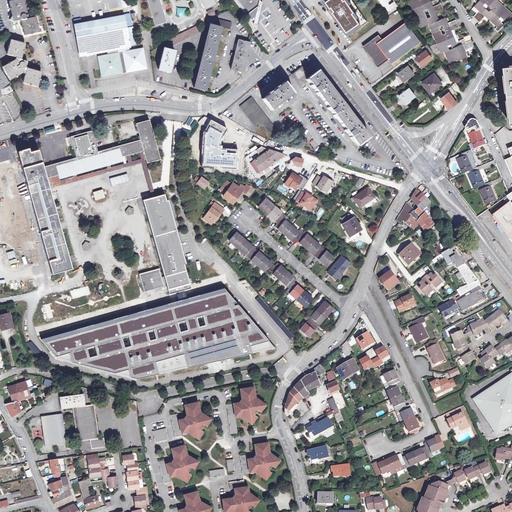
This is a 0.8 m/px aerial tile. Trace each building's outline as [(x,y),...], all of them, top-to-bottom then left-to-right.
[(19,20),(13,0),(12,0),(8,1),(12,16),(10,19),(13,22),(19,20)] [(13,0),(19,20),(20,20),(23,30),(24,35),(39,32),(36,17),(26,19),(26,17),(28,17),(28,14),(25,15),(25,13),(27,13),(24,0),(13,0)] [(147,0),(155,25),(166,21),(159,0),(200,0),(205,9),(216,4),(214,0),(147,0)] [(234,0),(250,19),(254,20),(255,17),(253,16),(255,11),(256,11),(260,8),(258,5),(261,3),(260,1),(259,0),(234,0)] [(329,8),(331,7),(333,11),(330,13),(336,20),(337,19),(348,35),(367,22),(351,0),(326,0),(325,1),(329,8)] [(463,39),(459,41),(456,42),(453,36),(450,30),(453,29),(458,27),(455,20),(447,23),(445,17),(438,20),(435,14),(443,10),(440,3),(432,7),(429,0),(408,0),(421,27),(429,24),(441,52),(445,51),(449,62),(456,59),(456,60),(466,56),(461,44),(465,42),(463,39)] [(504,25),(498,19),(500,16),(504,19),(506,17),(509,19),(511,15),(511,14),(495,0),(474,0),(477,3),(474,6),(479,10),(473,17),(479,22),(485,15),(497,26),(495,29),(498,32),(504,25)] [(253,23),(257,24),(262,2),(260,1),(261,3),(258,5),(260,8),(256,11),(255,11),(253,16),(255,17),(254,20),(253,23)] [(206,11),(209,18),(215,14),(212,8),(206,11)] [(98,57),(100,68),(102,76),(122,73),(121,65),(124,64),(122,58),(119,58),(118,53),(113,54),(113,50),(130,47),(130,46),(136,45),(132,27),(130,14),(123,15),(124,15),(73,24),(80,56),(97,53),(107,51),(108,55),(98,57)] [(210,25),(207,35),(202,56),(194,88),(205,91),(221,27),(230,30),(231,23),(215,19),(211,21),(214,22),(213,26),(210,25)] [(378,35),(363,46),(378,66),(388,59),(391,63),(420,42),(405,22),(382,39),(378,35)] [(164,48),(170,50),(171,45),(202,31),(199,25),(165,41),(165,44),(164,48)] [(42,72),(33,70),(26,68),(25,66),(26,65),(27,61),(23,60),(22,61),(21,59),(25,44),(10,40),(6,54),(15,57),(15,59),(2,67),(9,80),(22,73),(25,74),(22,83),(37,87),(42,72)] [(242,72),(249,42),(238,40),(237,44),(236,43),(234,50),(235,50),(233,58),(232,58),(231,65),(232,65),(231,69),(242,72)] [(429,47),(429,46),(427,43),(422,47),(425,51),(416,57),(422,65),(432,58),(428,53),(431,51),(429,48),(429,47)] [(130,50),(130,47),(113,50),(113,54),(118,53),(119,58),(122,58),(124,64),(121,65),(122,73),(127,72),(146,68),(143,48),(130,50)] [(170,50),(164,48),(158,69),(169,72),(172,62),(175,51),(170,50)] [(327,107),(331,113),(335,118),(336,117),(345,129),(344,130),(352,140),(353,139),(358,146),(368,138),(363,131),(364,130),(357,121),(356,122),(346,109),(347,108),(340,98),(339,99),(329,87),(330,86),(323,76),(322,77),(317,71),(310,61),(292,74),(300,86),(308,80),(311,84),(310,85),(318,96),(319,95),(328,107),(327,107)] [(403,81),(409,77),(414,73),(408,66),(398,73),(403,81)] [(0,68),(0,89),(4,88),(8,94),(13,91),(9,85),(9,84),(0,68)] [(422,82),(428,91),(432,88),(433,89),(441,84),(432,71),(426,75),(428,78),(422,82)] [(268,94),(262,99),(270,109),(276,104),(277,105),(287,98),(286,97),(293,92),(285,82),(279,86),(278,85),(267,93),(268,94)] [(399,96),(404,103),(414,96),(409,88),(399,96)] [(448,109),(451,108),(456,103),(448,93),(440,99),(448,109)] [(280,134),(251,97),(239,106),(255,126),(259,124),(261,125),(262,124),(274,139),(280,134)] [(0,275),(45,263),(45,262),(48,261),(52,274),(71,269),(49,189),(46,178),(58,175),(60,179),(72,175),(76,174),(106,166),(110,165),(123,161),(122,157),(126,156),(130,155),(138,152),(143,151),(146,162),(159,159),(157,152),(156,153),(154,147),(155,146),(148,121),(136,125),(140,139),(98,151),(92,131),(70,136),(76,158),(43,167),(38,151),(29,153),(28,149),(17,152),(19,158),(17,158),(0,163),(0,275)] [(224,129),(222,125),(209,135),(211,138),(205,142),(212,152),(218,160),(228,153),(216,135),(224,129)] [(477,130),(479,129),(478,125),(471,128),(473,132),(467,135),(473,148),(483,143),(477,130)] [(232,136),(235,132),(226,127),(224,126),(226,129),(225,131),(232,136)] [(284,155),(283,154),(269,150),(261,146),(256,150),(260,156),(254,161),(260,171),(284,155)] [(511,147),(508,149),(509,152),(511,156),(511,157),(504,160),(511,177),(511,192),(507,196),(510,201),(491,216),(511,242),(511,147)] [(0,155),(0,163),(17,158),(15,151),(0,155)] [(141,163),(151,198),(155,197),(153,189),(143,151),(138,152),(140,159),(141,163)] [(492,185),(491,181),(484,184),(479,171),(481,170),(479,166),(472,169),(466,155),(469,154),(467,151),(460,154),(462,157),(456,160),(462,174),(472,169),(474,173),(468,175),(474,189),(484,184),(485,188),(480,191),(486,204),(496,200),(490,186),(492,185)] [(218,160),(212,152),(203,158),(210,167),(218,161),(218,160)] [(236,164),(228,153),(218,160),(218,161),(225,171),(236,164)] [(49,189),(141,163),(140,159),(131,162),(130,155),(126,156),(128,163),(110,167),(110,165),(106,166),(107,168),(77,177),(76,174),(72,175),(73,176),(60,180),(60,179),(58,175),(46,178),(49,189)] [(301,167),(303,159),(295,157),(291,161),(293,165),(301,167)] [(295,192),(303,179),(291,172),(284,185),(295,192)] [(321,180),(317,177),(313,184),(325,191),(328,185),(330,186),(332,182),(324,176),(322,179),(321,180)] [(201,177),(196,184),(204,190),(209,183),(201,177)] [(364,179),(359,178),(355,184),(358,186),(364,179)] [(225,179),(216,192),(222,196),(231,183),(225,179)] [(240,188),(233,183),(223,196),(232,203),(236,198),(235,197),(238,193),(239,194),(242,190),(245,193),(249,188),(242,185),(240,188)] [(353,198),(360,207),(374,197),(368,188),(353,198)] [(102,189),(93,192),(95,199),(104,197),(102,189)] [(311,212),(318,200),(301,190),(294,202),(311,212)] [(420,196),(416,192),(413,195),(411,198),(418,206),(413,211),(406,203),(402,212),(396,221),(399,222),(401,222),(402,220),(404,222),(413,229),(417,223),(427,234),(432,239),(435,236),(431,231),(435,226),(425,214),(422,211),(430,203),(422,195),(420,196)] [(186,263),(168,200),(166,201),(164,194),(155,197),(151,198),(143,200),(163,274),(161,275),(159,268),(139,274),(144,292),(164,286),(163,282),(165,281),(168,289),(189,283),(184,264),(186,263)] [(258,207),(268,215),(275,207),(265,198),(258,207)] [(224,209),(215,203),(203,218),(211,224),(219,214),(220,214),(224,209)] [(285,215),(275,207),(268,215),(277,224),(282,218),(285,215)] [(342,224),(349,235),(360,228),(354,217),(351,219),(349,215),(342,219),(344,223),(342,224)] [(292,226),(282,218),(277,224),(275,226),(284,235),(292,226)] [(298,231),(292,226),(284,235),(294,243),(296,240),(304,232),(302,230),(300,233),(298,231)] [(296,240),(306,248),(313,240),(304,232),(296,240)] [(238,249),(246,241),(236,233),(229,241),(238,249)] [(323,248),(313,240),(306,248),(316,257),(323,248)] [(255,249),(246,241),(238,249),(248,258),(255,249)] [(421,253),(412,244),(400,255),(409,264),(421,253)] [(452,247),(441,253),(449,264),(453,261),(456,265),(456,264),(467,285),(457,290),(460,295),(469,291),(471,294),(461,299),(461,298),(455,301),(462,312),(476,304),(476,303),(484,300),(478,291),(481,289),(479,286),(480,285),(477,280),(476,278),(452,247)] [(333,257),(323,248),(316,257),(325,265),(333,257)] [(248,258),(257,266),(265,257),(255,249),(248,258)] [(351,264),(341,256),(326,273),(336,282),(351,264)] [(265,257),(257,266),(267,274),(270,271),(275,266),(265,257)] [(270,271),(279,280),(287,271),(277,263),(275,266),(270,271)] [(287,271),(279,280),(289,288),(294,283),(296,280),(287,271)] [(396,281),(390,272),(380,279),(387,288),(396,281)] [(420,288),(426,295),(441,281),(436,275),(434,277),(431,274),(428,276),(427,275),(422,280),(422,281),(419,284),(422,287),(420,288)] [(191,288),(189,283),(168,289),(169,294),(191,288)] [(296,299),(303,291),(294,283),(289,288),(286,291),(296,299)] [(224,288),(41,339),(57,358),(137,379),(275,348),(224,288)] [(313,299),(303,291),(296,299),(306,308),(313,299)] [(245,295),(252,302),(255,299),(248,292),(245,295)] [(410,295),(394,302),(399,312),(405,309),(404,307),(414,303),(410,295)] [(438,307),(444,319),(459,311),(453,300),(438,307)] [(324,301),(316,311),(324,318),(333,308),(324,301)] [(316,311),(307,320),(316,328),(324,318),(316,311)] [(508,324),(499,312),(491,317),(485,321),(484,320),(469,326),(469,327),(466,329),(467,333),(468,336),(472,335),(472,336),(481,333),(480,330),(489,327),(491,330),(500,324),(503,328),(508,324)] [(12,326),(9,313),(0,315),(0,324),(1,328),(7,326),(8,328),(12,326)] [(424,322),(422,317),(413,322),(415,326),(410,329),(417,343),(427,338),(420,324),(424,322)] [(308,337),(316,328),(307,320),(299,330),(308,337)] [(460,332),(450,336),(455,351),(463,365),(472,360),(471,357),(469,353),(466,354),(462,348),(465,346),(462,338),(461,336),(460,332)] [(363,349),(374,343),(368,333),(357,339),(363,349)] [(481,359),(478,361),(485,369),(492,364),(490,360),(496,356),(498,357),(504,353),(506,355),(511,351),(511,350),(511,337),(506,342),(505,341),(492,350),(489,347),(478,355),(481,359)] [(444,359),(437,344),(436,344),(434,340),(426,344),(428,348),(428,349),(434,362),(438,360),(439,362),(444,359)] [(36,353),(38,351),(30,342),(28,344),(36,353)] [(344,378),(358,370),(353,360),(339,368),(344,378)] [(324,372),(319,366),(308,374),(309,376),(307,377),(306,377),(305,378),(299,384),(296,387),(294,388),(292,390),(290,393),(287,404),(285,408),(285,410),(285,411),(285,413),(285,416),(286,417),(292,413),(290,410),(297,403),(309,394),(307,391),(321,384),(320,383),(322,382),(320,378),(317,379),(316,377),(324,372)] [(399,410),(409,432),(420,428),(410,405),(407,406),(397,383),(400,382),(393,367),(383,372),(388,383),(389,386),(387,387),(397,411),(399,410)] [(456,369),(448,373),(450,377),(458,374),(456,369)] [(339,389),(331,371),(326,373),(329,380),(330,383),(328,384),(332,392),(339,389)] [(511,376),(511,375),(474,400),(497,433),(511,422),(511,376)] [(437,381),(431,384),(436,393),(441,391),(441,392),(451,388),(448,382),(446,379),(439,382),(437,383),(437,381)] [(28,387),(26,381),(15,385),(9,387),(13,402),(6,404),(10,413),(10,414),(11,415),(12,415),(13,415),(15,415),(21,411),(16,401),(31,398),(35,397),(33,393),(30,394),(28,389),(28,388),(28,387)] [(41,386),(38,387),(39,395),(44,394),(44,390),(49,392),(52,382),(42,382),(41,386),(44,386),(44,388),(42,388),(41,386)] [(239,403),(226,405),(230,435),(237,434),(235,418),(235,415),(240,415),(241,416),(242,415),(245,417),(245,419),(250,423),(255,416),(254,415),(258,409),(260,410),(265,404),(260,400),(257,400),(254,398),(255,397),(254,394),(252,394),(251,388),(241,389),(242,399),(239,403)] [(60,397),(61,409),(74,408),(79,441),(91,440),(92,449),(105,447),(104,438),(99,439),(94,405),(86,406),(84,394),(60,397)] [(336,410),(338,409),(333,398),(328,400),(333,411),(336,410)] [(170,416),(175,438),(182,436),(181,435),(181,432),(185,431),(186,432),(187,431),(191,434),(192,436),(196,438),(200,431),(199,431),(203,425),(204,425),(208,418),(204,415),(202,416),(198,414),(199,413),(198,410),(197,410),(195,403),(185,405),(187,415),(184,419),(178,420),(177,414),(170,416)] [(460,407),(445,414),(448,420),(462,413),(460,407)] [(42,416),(46,446),(66,443),(62,413),(42,416)] [(462,413),(448,420),(452,428),(459,425),(461,424),(463,429),(469,426),(462,413)] [(313,426),(308,429),(311,438),(315,436),(326,430),(326,431),(334,427),(328,418),(317,424),(316,421),(312,423),(313,426)] [(167,437),(166,429),(152,432),(155,443),(168,440),(167,437)] [(402,454),(379,464),(383,474),(406,464),(408,467),(430,457),(429,454),(440,449),(435,439),(424,444),(426,446),(403,457),(402,454)] [(246,455),(240,456),(243,475),(249,474),(249,471),(254,470),(255,471),(256,471),(260,473),(260,476),(264,479),(269,472),(268,471),(272,466),(273,466),(279,459),(275,456),(271,457),(268,454),(269,453),(268,449),(267,450),(266,443),(255,445),(256,455),(254,459),(247,460),(246,455)] [(165,460),(158,462),(164,484),(171,482),(170,479),(169,476),(174,474),(175,475),(176,474),(179,477),(180,479),(184,482),(188,474),(187,474),(191,467),(192,468),(196,461),(192,458),(188,459),(185,457),(186,456),(185,452),(183,453),(181,447),(171,450),(174,459),(172,463),(166,465),(165,460)] [(326,447),(309,451),(312,460),(319,459),(319,460),(329,457),(326,447)] [(500,453),(497,453),(495,462),(504,464),(504,461),(509,462),(509,459),(511,459),(511,450),(510,453),(501,451),(500,453)] [(129,465),(130,468),(137,467),(136,463),(134,464),(132,455),(122,457),(124,465),(129,465)] [(88,460),(89,469),(99,468),(99,465),(105,464),(105,458),(88,460)] [(59,471),(57,459),(45,461),(45,464),(51,463),(52,472),(59,471)] [(472,468),(465,471),(468,476),(470,480),(477,477),(476,476),(482,474),(483,477),(491,473),(487,464),(473,469),(472,468)] [(349,465),(331,467),(333,478),(351,476),(349,465)] [(126,473),(128,481),(138,480),(137,472),(138,471),(137,467),(130,468),(130,472),(126,473)] [(90,478),(102,476),(102,475),(109,474),(108,470),(99,471),(99,468),(89,469),(90,478)] [(210,479),(225,476),(224,470),(209,472),(210,479)] [(462,472),(462,471),(454,475),(455,476),(453,477),(452,479),(453,483),(455,487),(459,485),(458,483),(465,480),(464,478),(462,472)] [(54,474),(55,478),(61,476),(62,480),(49,484),(52,491),(48,493),(51,499),(55,507),(72,500),(69,491),(68,488),(67,483),(66,474),(61,475),(60,472),(54,474)] [(109,488),(118,487),(116,477),(109,478),(109,474),(102,475),(102,476),(103,482),(108,481),(109,488)] [(89,479),(79,482),(82,496),(76,498),(78,502),(84,500),(86,509),(99,506),(96,497),(90,499),(86,488),(91,486),(89,479)] [(139,489),(138,480),(128,481),(129,490),(136,489),(137,493),(139,493),(146,492),(146,488),(139,489)] [(245,488),(244,481),(229,484),(231,490),(234,490),(235,495),(232,499),(223,500),(224,511),(231,510),(230,511),(231,511),(234,511),(235,511),(236,511),(247,511),(251,506),(252,506),(257,499),(254,497),(250,497),(247,494),(248,493),(247,493),(246,488),(245,488)] [(437,511),(440,505),(442,506),(447,491),(446,490),(448,485),(443,483),(438,481),(432,484),(430,488),(429,487),(424,499),(422,499),(417,511),(418,511),(437,511)] [(147,496),(146,492),(139,493),(140,497),(137,498),(134,498),(135,507),(135,509),(141,508),(145,509),(146,506),(144,497),(147,496)] [(178,508),(171,510),(171,511),(206,511),(209,508),(205,505),(202,506),(198,504),(199,502),(198,499),(196,499),(195,493),(185,496),(187,506),(185,510),(179,511),(178,508)] [(319,493),(319,503),(333,504),(333,493),(319,493)] [(14,502),(15,504),(19,503),(39,499),(39,496),(14,502)] [(366,498),(368,509),(376,508),(376,509),(383,508),(381,497),(374,498),(374,497),(366,498)]
